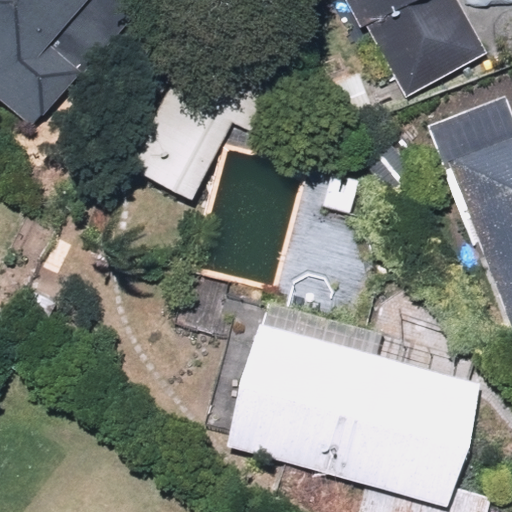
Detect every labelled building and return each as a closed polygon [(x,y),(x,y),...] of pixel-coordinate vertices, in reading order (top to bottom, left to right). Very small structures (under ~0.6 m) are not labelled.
[(0,0),(0,109),(28,134),(147,0),(0,0)] [(360,0),(370,20),(381,15),(417,91),(498,51),(473,0),(360,0)] [(293,71),(217,28),(145,156),(206,190),(248,115),(264,124),(293,71)] [(511,125),(451,150),(511,294),(511,125)] [(497,376),(389,348),(395,326),(277,296),(272,318),(245,437),(368,466),(357,511),(493,511),(496,501),(470,495),(497,376)]
